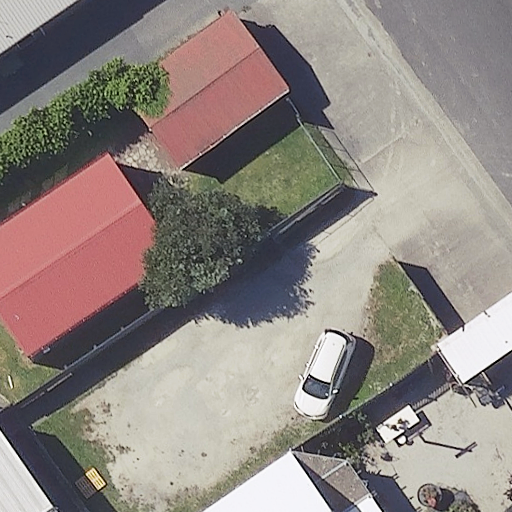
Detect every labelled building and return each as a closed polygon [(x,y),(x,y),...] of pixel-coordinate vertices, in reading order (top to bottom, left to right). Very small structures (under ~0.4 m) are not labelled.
[(0,0),(0,45),(63,0),(0,0)] [(294,102),(237,19),(131,92),(188,175),(294,102)] [(194,258),(125,156),(0,241),(0,313),(35,366),(194,258)] [(0,511),(62,511),(0,422),(0,511)] [(227,511),(325,511),(297,468),(227,511)]
